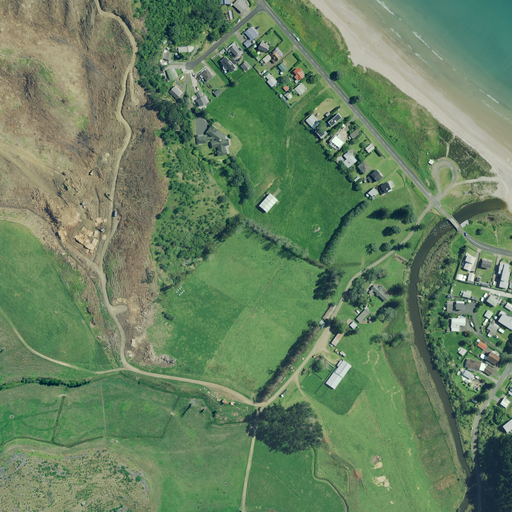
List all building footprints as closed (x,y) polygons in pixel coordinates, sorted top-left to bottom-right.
[(247,6),(248,6),(245,0),(236,0),(232,4),(241,13),(247,6)] [(259,34),(252,26),(244,33),(251,41),(259,34)] [(252,44),(248,40),(244,44),(247,48),(252,44)] [(237,45),(235,42),(228,47),(227,47),(225,48),(229,53),(231,51),(236,57),(239,55),(240,56),(244,52),(239,47),(238,48),(237,46),(237,45)] [(269,47),(260,42),(257,48),(265,53),(269,47)] [(164,49),(164,52),(162,59),(170,61),(172,53),(167,52),(167,50),(164,49)] [(282,57),(275,49),(269,54),(273,59),(271,60),(274,63),(282,57)] [(271,58),(268,55),(262,60),(266,64),(271,58)] [(231,73),(234,70),(236,71),(237,70),(237,68),(235,65),(237,64),(232,59),(229,62),(225,57),(220,61),(231,73)] [(250,66),(245,61),(240,66),(245,71),(250,66)] [(284,61),(282,63),(277,67),(283,73),(287,69),(287,68),(288,64),(284,61)] [(298,82),(297,81),(299,79),(300,80),(303,77),(302,75),(304,74),(305,74),(302,71),(299,67),(293,72),(296,75),(294,77),(296,80),(294,82),(296,84),(298,82)] [(214,77),(206,68),(201,73),(202,74),(200,75),(205,80),(203,82),(205,85),(214,77)] [(173,73),(171,69),(166,71),(170,81),(178,78),(176,72),(173,73)] [(277,82),(269,73),(265,76),(269,80),(267,82),(272,87),(277,82)] [(305,88),(301,83),(294,89),(300,95),(305,91),(303,89),(305,88)] [(183,93),(175,85),(169,92),(177,99),(183,93)] [(222,93),(218,89),(213,93),(216,97),(222,93)] [(203,97),(200,91),(196,94),(198,99),(196,100),(199,107),(209,102),(205,96),(203,97)] [(291,92),(289,94),(288,92),(282,97),(285,100),(287,98),(289,100),(292,97),(293,95),(291,92)] [(342,118),(338,113),(327,122),(331,127),(342,118)] [(320,122),(313,114),(305,121),(312,129),(320,122)] [(224,136),(211,125),(206,133),(211,137),(206,138),(206,135),(196,137),(197,145),(207,143),(207,141),(215,139),(215,141),(210,142),(211,148),(217,147),(218,151),(216,151),(217,156),(227,155),(225,146),(229,146),(228,139),(225,139),(224,136)] [(328,134),(320,126),(314,131),(321,140),(328,134)] [(341,147),(332,136),(327,140),(336,151),(341,147)] [(374,148),(371,144),(365,149),(368,153),(374,148)] [(344,159),(341,161),(348,168),(358,160),(355,157),(349,150),(342,157),(344,159)] [(371,169),(364,161),(357,167),(361,170),(360,171),(363,175),(371,169)] [(383,176),(377,169),(366,178),(371,183),(374,179),(377,182),(383,176)] [(392,190),(389,184),(388,184),(387,183),(380,186),(381,187),(379,188),(382,195),(392,190)] [(378,193),(374,189),(368,193),(371,197),(373,195),(374,196),(378,193)] [(277,200),(269,194),(259,206),(266,213),(277,200)] [(475,258),(467,254),(462,263),(464,264),(463,268),(470,271),(475,258)] [(491,262),(482,260),(480,267),(489,269),(491,262)] [(506,272),(508,265),(500,262),(498,270),(502,271),(499,280),(500,281),(498,287),(507,289),(508,283),(507,283),(509,273),(507,272),(506,272)] [(378,288),(374,285),(367,292),(370,295),(373,291),(385,302),(389,297),(385,293),(387,291),(381,285),(378,288)] [(498,301),(490,296),(486,302),(494,307),(498,301)] [(463,303),(447,301),(447,310),(455,310),(463,310),(463,303)] [(370,312),(366,308),(356,319),(360,323),(370,312)] [(493,313),(488,310),(484,316),(489,319),(493,313)] [(511,319),(508,317),(502,313),(500,316),(497,321),(509,329),(511,330),(511,319)] [(357,325),(350,319),(347,323),(354,329),(357,325)] [(465,326),(465,319),(451,319),(451,328),(451,331),(459,331),(459,326),(465,326)] [(495,322),(493,320),(487,329),(490,331),(488,333),(492,336),(499,326),(494,323),(495,322)] [(344,335),(339,331),(331,343),(336,346),(344,335)] [(487,346),(480,341),(477,346),(484,350),(487,346)] [(466,351),(460,347),(458,350),(459,350),(458,353),(463,356),(466,351)] [(486,361),(487,360),(495,365),(499,358),(490,352),(487,357),(482,353),(479,357),(483,360),(484,359),(486,361)] [(481,362),(467,359),(465,367),(468,368),(467,370),(476,372),(476,370),(479,371),(481,362)] [(337,365),(339,367),(337,369),(336,369),(326,383),(334,389),(351,366),(343,360),(342,362),(341,360),(337,365)] [(493,370),(482,364),(479,369),(490,375),(493,370)] [(473,375),(466,370),(463,375),(470,379),(473,375)] [(510,402),(504,398),(500,404),(506,408),(510,402)] [(511,429),(511,421),(511,420),(502,427),(507,433),(511,429)]
